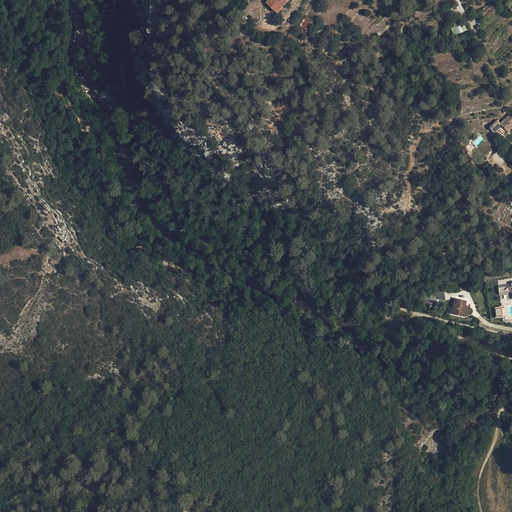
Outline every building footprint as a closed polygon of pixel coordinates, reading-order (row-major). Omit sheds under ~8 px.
[(267,0),(266,2),(277,13),(287,1),(288,2),(289,0),(267,0)] [(311,20),(306,16),(299,25),(305,29),(311,20)] [(311,20),(305,29),(307,31),(314,21),(311,20)] [(463,23),(451,29),(454,36),(467,30),(463,23)] [(501,123),(497,120),(489,128),(495,133),(499,129),(502,126),(505,129),(507,131),(511,126),(511,116),(510,114),(501,123)] [(511,282),(511,283),(511,286),(498,288),(499,294),(511,292),(511,282)] [(437,292),(438,299),(445,298),(444,291),(437,292)] [(467,300),(455,298),(453,308),(454,309),(453,314),(466,316),(468,308),(465,308),(466,305),(467,300)] [(495,309),(497,318),(507,315),(505,307),(495,309)]
